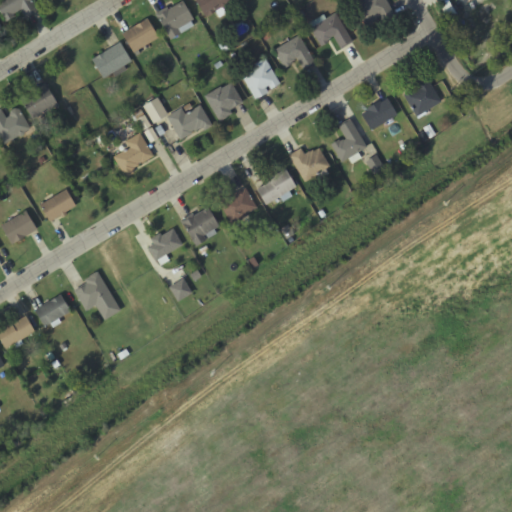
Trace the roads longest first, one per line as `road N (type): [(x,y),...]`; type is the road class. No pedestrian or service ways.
road 1 (residential): [(0,292),(430,31)]
road 2 (residential): [(511,77),(496,89),(463,75),(412,0)]
road 3 (residential): [(0,69),(115,0)]
